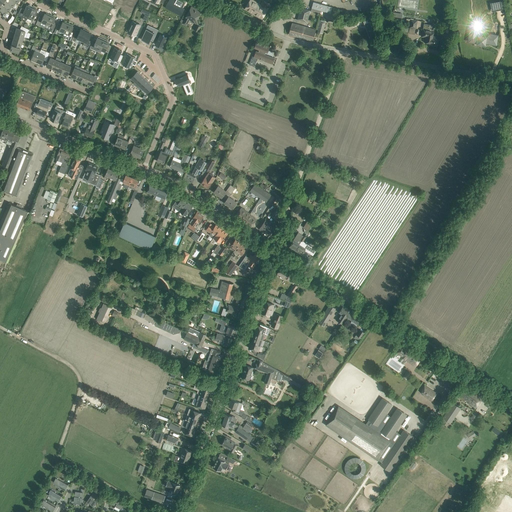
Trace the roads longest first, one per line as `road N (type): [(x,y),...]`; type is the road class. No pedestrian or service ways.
road 1 (unclassified): [(511,80),(299,43),(207,0)]
road 2 (secondary): [(511,404),(273,250)]
road 3 (track): [(153,511),(63,459),(79,378),(0,327)]
road 4 (unclassified): [(182,511),(273,250)]
road 5 (residential): [(36,0),(154,54),(173,98),(143,169)]
road 6 (track): [(511,122),(392,326)]
road 7 (track): [(343,51),(273,250)]
road 8 (secondary): [(273,250),(185,188),(143,169)]
road 9 (secondary): [(143,169),(0,113)]
road 10 (unknown): [(461,371),(392,470),(369,470)]
road 11 (residential): [(88,93),(6,56),(0,20)]
